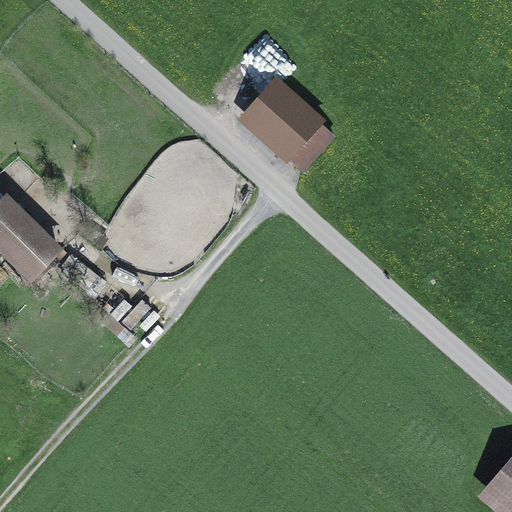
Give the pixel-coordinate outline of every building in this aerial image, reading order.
[(267,53),(228,98),(245,113),(284,68),(267,53)] [(276,86),(246,118),(289,157),(318,124),(276,86)] [(0,205),(0,247),(32,277),(58,250),(5,201),(0,205)] [(511,459),(488,489),(511,507),(511,459)] [(492,511),(511,511),(511,507),(488,489),(479,501),(492,511)]
